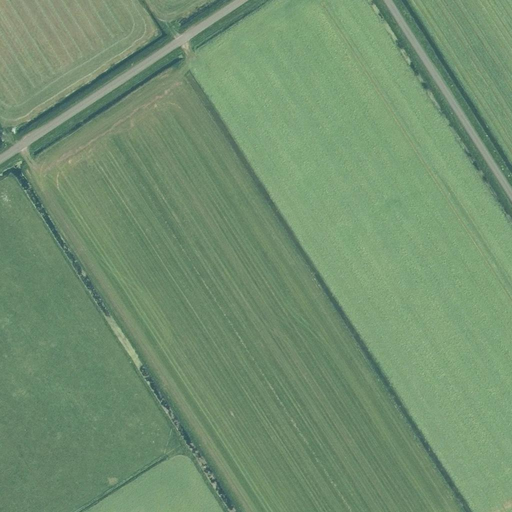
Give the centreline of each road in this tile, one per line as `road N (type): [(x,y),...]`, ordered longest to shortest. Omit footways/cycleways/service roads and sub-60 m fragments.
road 1 (unclassified): [(257,0),(0,168)]
road 2 (unclassified): [(511,198),(386,0)]
